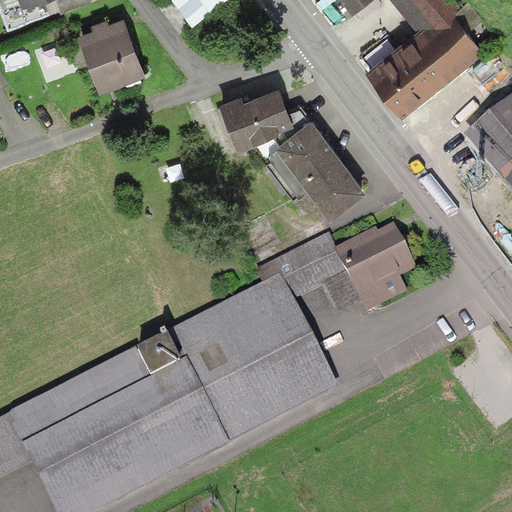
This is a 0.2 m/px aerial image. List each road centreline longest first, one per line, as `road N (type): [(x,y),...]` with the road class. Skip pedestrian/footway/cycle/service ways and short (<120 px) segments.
road 1 (tertiary): [(311,40),(511,308)]
road 2 (residential): [(205,89),(0,166)]
